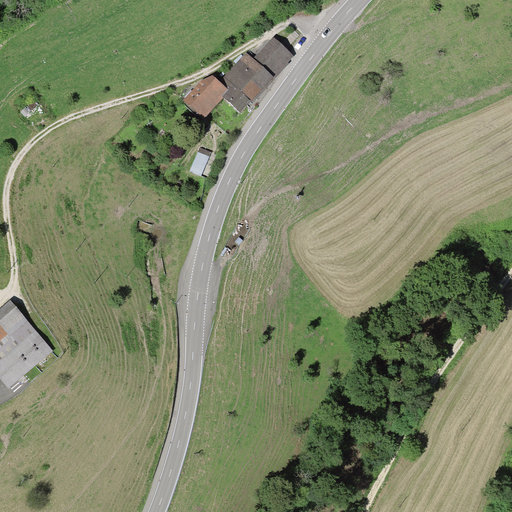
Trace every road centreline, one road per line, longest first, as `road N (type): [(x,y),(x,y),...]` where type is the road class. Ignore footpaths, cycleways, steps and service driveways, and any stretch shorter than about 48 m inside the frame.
road 1 (secondary): [(155,511),(185,424),(202,267),(221,200),(246,148),(359,0)]
road 2 (track): [(0,301),(15,273),(10,185),(15,163),(36,138),(202,76),(284,21),(328,35)]
road 3 (track): [(200,282),(269,197),(511,82)]
road 4 (track): [(511,275),(429,384),(365,511)]
